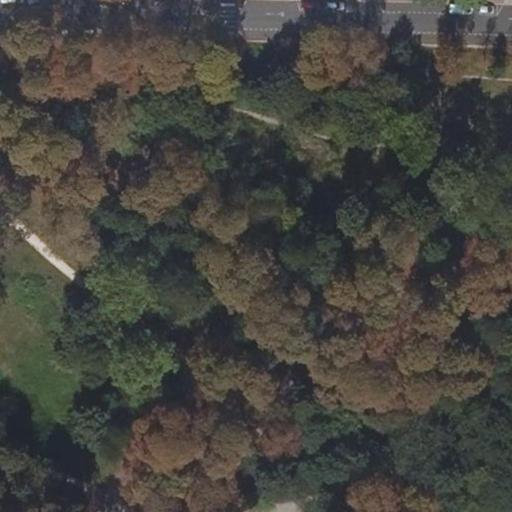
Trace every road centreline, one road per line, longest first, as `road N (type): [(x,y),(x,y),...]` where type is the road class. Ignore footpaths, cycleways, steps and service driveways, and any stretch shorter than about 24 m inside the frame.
road 1 (residential): [(0,13),(511,24)]
road 2 (track): [(111,511),(237,411),(511,269)]
road 3 (track): [(118,511),(511,388)]
